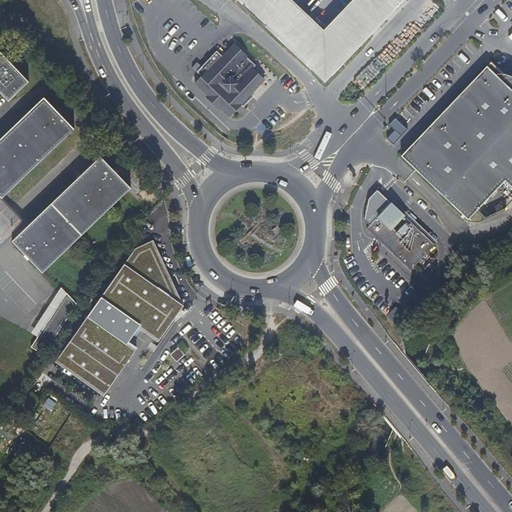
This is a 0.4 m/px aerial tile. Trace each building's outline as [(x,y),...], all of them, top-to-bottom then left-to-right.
[(293,0),(239,0),(298,57),(324,30),(293,0)] [(404,0),(352,0),(324,30),(298,57),(325,83),(404,0)] [(195,83),(194,83),(207,96),(206,96),(219,108),(220,107),(229,116),(240,104),(243,107),(253,96),(251,93),(264,80),(252,68),(255,65),(247,56),(246,57),(234,44),(220,58),(217,55),(218,53),(216,50),(196,71),(202,76),(195,83)] [(0,52),(0,92),(8,101),(29,81),(0,52)] [(511,89),(487,66),(440,115),(401,156),(468,219),(477,210),(505,181),(511,187),(511,89)] [(75,129),(43,97),(0,138),(0,196),(2,198),(16,186),(75,129)] [(397,118),(396,117),(381,132),(394,144),(409,129),(397,118)] [(43,211),(19,234),(12,241),(25,254),(29,259),(42,273),(76,241),(131,188),(101,156),(76,179),(43,211)] [(511,200),(511,187),(505,181),(477,210),(485,218),(505,209),(511,200)] [(0,196),(0,242),(1,244),(24,221),(19,216),(11,208),(2,198),(0,196)] [(391,203),(392,204),(435,245),(435,244),(437,242),(393,200),(392,201),(391,203)] [(384,209),(370,224),(366,228),(370,232),(382,244),(410,270),(435,245),(392,204),(385,211),(384,209)] [(135,248),(53,358),(99,392),(133,346),(129,343),(139,329),(155,340),(180,306),(152,240),(135,248)] [(65,294),(63,297),(37,336),(30,347),(38,353),(70,308),(75,300),(65,294)] [(75,300),(70,308),(38,353),(42,355),(78,301),(75,300)] [(166,354),(173,362),(181,355),(174,347),(166,354)] [(43,405),(51,411),(56,403),(48,397),(43,405)]
